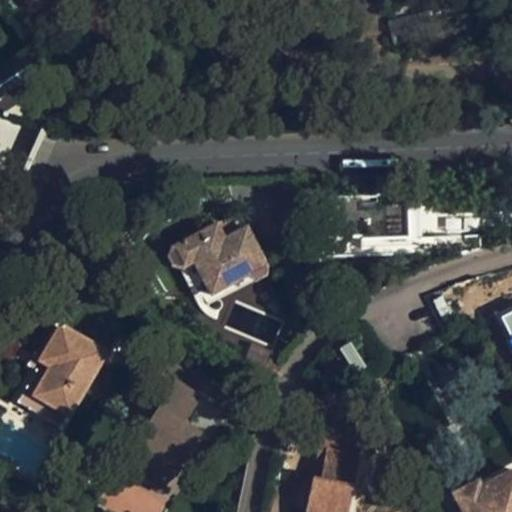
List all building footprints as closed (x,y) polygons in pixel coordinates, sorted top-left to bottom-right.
[(463,1),(388,21),(395,45),(469,25),(463,1)] [(419,193),(329,196),(330,219),(341,218),(342,237),(362,236),(362,241),(387,240),(388,248),(422,246),(419,193)] [(268,266),(247,226),(235,232),(226,216),(172,246),(174,250),(172,251),(170,256),(174,266),(180,267),(182,266),(193,287),(198,285),(201,290),(194,293),(199,303),(206,300),(228,287),(224,281),(246,269),(250,276),(257,280),(266,274),(268,266)] [(387,240),(362,241),(363,248),(388,248),(387,240)] [(210,306),(257,280),(250,276),(246,269),(224,281),(228,287),(206,300),(210,306)] [(511,312),(497,320),(511,349),(511,312)] [(105,352),(60,326),(42,357),(35,370),(17,401),(62,427),(105,352)] [(34,351),(26,364),(35,370),(42,357),(34,351)] [(277,381),(284,368),(271,362),(265,375),(277,381)] [(118,374),(105,366),(89,394),(102,401),(118,374)] [(198,399),(173,383),(145,425),(152,429),(130,462),(165,484),(187,451),(171,441),(198,399)] [(322,481),(314,479),(307,511),(348,511),(363,441),(323,433),(319,455),(327,457),(322,481)] [(319,455),(314,479),(322,481),(327,457),(319,455)] [(165,484),(130,462),(124,471),(159,493),(165,484)] [(475,481),(455,492),(464,511),(511,511),(511,471),(492,481),(479,488),(475,481)] [(489,475),(475,481),(479,488),(492,481),(489,475)]
